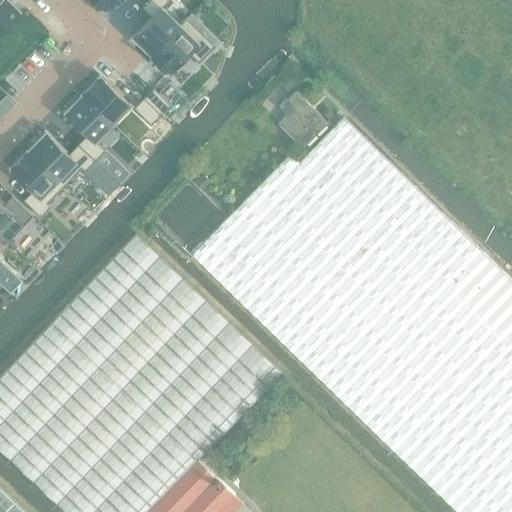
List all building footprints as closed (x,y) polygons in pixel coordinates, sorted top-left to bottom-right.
[(5,0),(0,5),(0,30),(19,11),(7,0),(5,0)] [(152,17),(133,36),(151,53),(180,24),(179,23),(162,7),(168,0),(148,0),(142,7),(152,17)] [(180,24),(151,53),(169,71),(188,51),(199,62),(215,45),(186,16),(179,23),(180,24)] [(100,75),(83,93),(112,122),(130,104),(100,75)] [(154,87),(144,97),(161,114),(170,104),(154,87)] [(83,93),(65,111),(88,133),(78,143),(95,160),(105,150),(95,140),(112,122),(83,93)] [(6,94),(0,100),(0,117),(1,119),(16,103),(13,101),(6,94)] [(144,97),(134,107),(151,124),(161,114),(144,97)] [(46,131),(28,149),(29,150),(65,185),(82,167),(85,170),(95,160),(78,143),(68,153),(46,131)] [(29,150),(11,168),(34,190),(24,200),(41,216),(51,206),(48,203),(65,185),(29,150)] [(203,173),(197,180),(204,188),(211,181),(203,173)] [(4,205),(0,200),(0,235),(0,236),(17,219),(23,225),(33,215),(13,196),(4,205)] [(53,216),(45,224),(62,240),(70,232),(53,216)] [(0,511),(24,511),(0,489),(0,511)]
